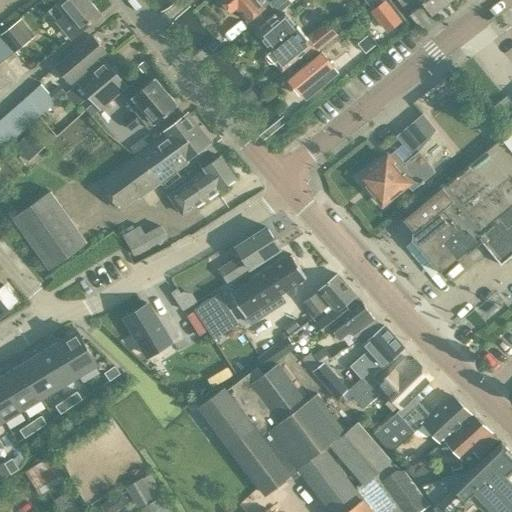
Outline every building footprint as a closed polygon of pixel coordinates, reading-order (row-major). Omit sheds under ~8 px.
[(71,38),(79,31),(100,14),(87,0),(59,0),(48,10),(71,38)] [(270,4),(266,0),(222,0),(232,13),(238,8),(249,21),(270,4)] [(270,0),(269,1),(270,3),(275,9),(285,0),(270,0)] [(285,0),(276,9),(278,12),(292,0),(285,0)] [(450,0),(449,0),(419,0),(431,15),(450,0)] [(279,65),(283,71),(313,46),(285,14),(260,35),(270,48),(266,52),(267,53),(266,58),(271,64),(276,65),(277,66),(279,65)] [(0,62),(34,36),(21,19),(1,35),(0,34),(0,62)] [(325,20),(307,35),(320,50),(333,40),(332,39),(338,35),(325,20)] [(78,83),(79,84),(88,75),(105,60),(102,57),(106,53),(91,36),(56,66),(74,87),(78,83)] [(333,40),(320,50),(321,52),(322,53),(330,62),(342,51),(334,41),(333,40)] [(310,61),(288,80),(289,81),(289,87),(293,91),(299,92),(299,93),(300,92),(306,99),(338,72),(330,62),(322,53),(321,52),(310,61)] [(128,86),(105,60),(88,75),(79,84),(101,109),(128,86)] [(157,124),(163,131),(152,139),(148,133),(129,147),(137,158),(157,144),(154,140),(182,119),(173,109),(178,105),(154,78),(126,102),(135,112),(125,121),(133,130),(143,121),(150,129),(157,124)] [(0,150),(56,100),(42,84),(0,121),(0,150)] [(122,210),(161,181),(190,159),(190,160),(211,142),(187,115),(182,119),(154,140),(157,144),(137,158),(102,184),(122,210)] [(419,152),(436,131),(423,115),(397,137),(413,156),(405,162),(395,151),(363,178),(383,203),(407,184),(413,191),(435,172),(419,152)] [(501,138),(404,220),(414,232),(413,234),(412,239),(439,272),(464,251),(464,252),(466,254),(482,241),(482,242),(500,263),(500,264),(499,264),(501,265),(511,255),(511,129),(509,131),(501,138)] [(210,152),(199,160),(204,167),(215,159),(210,152)] [(203,169),(167,194),(182,215),(185,213),(235,177),(220,156),(215,159),(204,167),(203,168),(203,169)] [(87,241),(51,191),(13,217),(49,268),(87,241)] [(135,257),(157,244),(169,238),(160,223),(144,232),(140,225),(122,235),(135,257)] [(229,282),(280,249),(267,227),(237,246),(247,262),(238,267),(234,261),(221,269),(229,282)] [(291,254),(230,292),(250,323),(279,305),(274,298),(306,277),(291,254)] [(302,303),(312,318),(329,304),(332,308),(315,322),(316,323),(317,322),(324,332),(351,310),(347,304),(357,296),(338,274),(320,289),(302,303)] [(0,313),(17,299),(4,284),(0,287),(0,313)] [(218,293),(194,309),(207,329),(231,314),(218,293)] [(351,310),(324,332),(324,333),(331,328),(337,337),(348,328),(358,339),(379,320),(362,302),(351,310)] [(494,302),(485,310),(489,315),(498,307),(494,302)] [(148,303),(124,318),(147,356),(171,341),(148,303)] [(294,320),(284,328),(289,334),(299,326),(294,320)] [(369,350),(351,366),(360,378),(361,379),(363,381),(365,378),(367,380),(373,374),(403,347),(383,324),(381,326),(363,342),(369,350)] [(77,331),(58,342),(77,374),(96,363),(77,331)] [(287,336),(257,358),(265,369),(295,347),(287,336)] [(58,342),(39,354),(58,386),(77,374),(58,342)] [(324,346),(313,354),(320,365),(326,361),(331,357),(324,346)] [(39,354),(20,365),(39,397),(58,386),(39,354)] [(360,378),(348,389),(349,390),(355,398),(364,407),(385,389),(402,407),(414,396),(433,378),(417,361),(400,377),(394,370),(380,382),(373,374),(367,380),(365,378),(363,381),(361,379),(360,378)] [(225,388),(199,408),(264,494),(298,469),(330,511),(420,511),(428,506),(404,473),(395,471),(388,463),(391,462),(357,423),(345,433),(316,393),(306,400),(277,362),(263,373),(257,366),(226,389),(225,388)] [(20,365),(1,376),(20,409),(39,397),(20,365)] [(115,366),(104,373),(109,380),(120,373),(115,366)] [(1,376),(0,376),(0,418),(1,420),(20,409),(1,376)] [(77,391),(66,398),(71,406),(82,399),(77,391)] [(402,407),(375,433),(391,452),(406,438),(413,433),(415,435),(418,436),(425,436),(428,435),(432,431),(442,442),(471,415),(453,396),(432,416),(414,396),(402,407)] [(66,398),(55,405),(60,413),(71,406),(66,398)] [(41,415),(30,422),(35,430),(46,423),(41,415)] [(478,456),(498,439),(474,415),(446,439),(462,457),(472,450),(478,456)] [(30,422),(19,429),(24,437),(35,430),(30,422)] [(472,468),(419,486),(429,503),(434,511),(511,511),(511,452),(501,441),(472,468)] [(12,458),(4,463),(11,473),(18,469),(12,458)] [(426,461),(411,474),(419,484),(440,477),(426,461)] [(143,477),(130,485),(145,511),(169,511),(160,496),(158,497),(155,499),(143,477)] [(80,511),(65,491),(53,500),(61,511),(34,511),(33,511),(80,511)]
